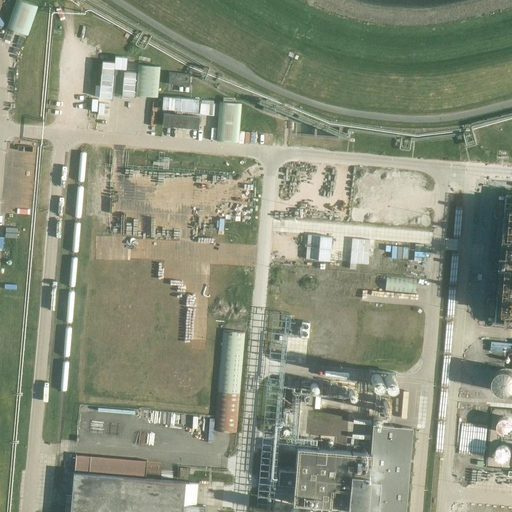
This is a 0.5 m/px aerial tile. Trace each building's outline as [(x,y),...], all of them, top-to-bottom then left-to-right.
[(16,0),(7,28),(28,35),(38,6),(19,0),(16,0)] [(116,98),(120,63),(106,61),(102,97),(116,98)] [(136,95),(158,97),(160,66),(139,64),(136,95)] [(169,84),(189,85),(190,74),(170,72),(169,84)] [(79,111),(93,111),(93,93),(79,93),(79,111)] [(162,108),(198,111),(199,99),(163,96),(162,108)] [(263,109),(277,114),(281,104),(267,99),(263,109)] [(199,114),(218,116),(218,103),(213,103),(214,101),(202,100),(201,103),(200,103),(199,114)] [(238,142),(241,103),(219,101),(216,140),(238,142)] [(162,126),(198,129),(199,116),(164,113),(162,126)] [(511,196),(501,195),(499,226),(511,227),(509,252),(496,251),(494,277),(507,278),(505,297),(492,296),(489,329),(504,330),(505,314),(511,314),(511,196)] [(495,241),(495,229),(482,229),(482,241),(495,241)] [(308,235),(306,259),(330,261),(332,237),(308,235)] [(352,238),(350,269),(356,269),(356,263),(368,264),(370,240),(352,238)] [(239,240),(238,252),(252,253),(253,240),(239,240)] [(385,291),(415,294),(417,279),(387,276),(385,291)] [(301,336),(309,337),(310,322),(302,321),(301,336)] [(215,430),(237,432),(245,332),(223,330),(215,430)] [(491,353),(491,342),(482,342),(482,353),(491,353)] [(502,389),(511,389),(511,365),(501,366),(502,389)] [(369,385),(396,387),(397,372),(370,370),(369,385)] [(315,381),(314,381),(313,381),(312,381),(311,382),(310,382),(309,383),(309,384),(308,385),(308,386),(308,387),(308,388),(308,389),(308,390),(308,391),(309,391),(309,392),(310,393),(311,393),(312,394),(313,394),(314,394),(315,394),(316,394),(317,394),(318,393),(319,392),(320,392),(320,391),(321,390),(321,389),(321,388),(321,387),(321,386),(320,385),(320,384),(320,383),(319,383),(318,382),(317,381),(316,381),(315,381)] [(501,428),(511,432),(511,413),(507,412),(501,428)] [(406,511),(413,429),(382,426),(383,419),(374,418),(371,453),(295,447),(294,471),(279,469),(278,483),(292,485),(291,504),(329,507),(328,511),(366,511),(367,510),(386,511),(385,511),(406,511)] [(492,467),(511,465),(511,443),(499,444),(500,455),(491,456),(492,467)] [(75,471),(149,478),(151,464),(77,457),(75,471)] [(184,485),(74,475),(71,511),(200,511),(200,510),(182,508),(184,485)]
